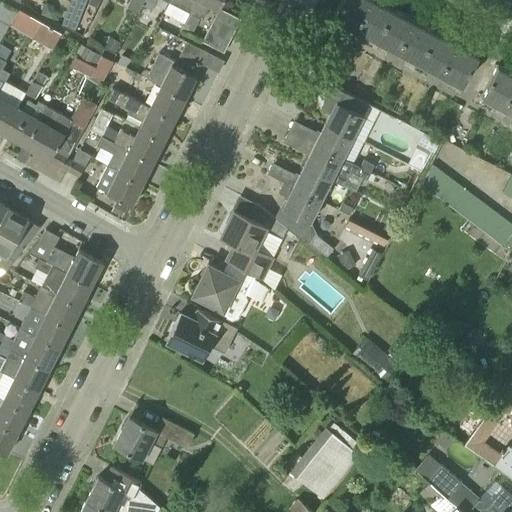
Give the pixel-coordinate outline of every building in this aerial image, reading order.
[(72,0),(63,25),(75,31),(86,0),(72,0)] [(132,0),(129,7),(139,12),(143,5),(145,0),(132,0)] [(169,0),(169,1),(170,2),(170,0),(145,0),(143,5),(151,9),(156,0),(169,0)] [(170,0),(170,2),(189,11),(182,25),(184,26),(197,0),(170,0)] [(197,0),(184,26),(193,30),(199,18),(202,19),(210,4),(220,9),(214,20),(235,30),(241,19),(220,8),(223,0),(197,0)] [(341,0),(333,14),(362,30),(376,38),(393,8),(383,2),(383,0),(341,0)] [(48,2),(43,13),(54,17),(56,10),(54,5),(48,2)] [(425,25),(428,20),(409,10),(406,15),(393,8),(376,38),(420,61),(436,31),(425,25)] [(9,25),(32,37),(42,21),(19,9),(9,25)] [(214,20),(209,30),(229,41),(235,30),(214,20)] [(62,32),(42,21),(32,37),(52,49),(62,32)] [(229,41),(209,30),(203,42),(224,52),(229,41)] [(436,31),(420,61),(463,84),(479,54),(465,46),(467,41),(448,31),(446,36),(436,31)] [(115,52),(120,43),(108,36),(103,46),(115,52)] [(209,52),(186,40),(176,60),(159,52),(146,77),(162,85),(186,97),(209,52)] [(82,44),(77,54),(97,65),(103,55),(85,46),(82,44)] [(0,88),(10,72),(3,68),(10,53),(0,47),(0,88)] [(132,58),(122,54),(118,63),(125,67),(132,58)] [(97,65),(94,72),(91,76),(102,81),(113,61),(103,55),(97,65)] [(483,94),(497,101),(511,109),(511,71),(498,64),(483,94)] [(34,80),(41,84),(46,76),(39,72),(34,80)] [(6,78),(0,90),(20,101),(27,89),(6,78)] [(27,93),(35,97),(42,85),(34,81),(27,93)] [(325,122),(353,136),(364,115),(348,107),(354,95),(333,84),(321,107),(331,112),(325,122)] [(151,106),(175,118),(186,97),(162,85),(151,106)] [(144,121),(141,127),(164,140),(175,118),(151,106),(112,87),(107,98),(128,109),(126,112),(144,121)] [(0,130),(4,133),(19,107),(0,96),(0,130)] [(21,109),(19,107),(4,133),(24,144),(47,105),(38,99),(36,103),(28,98),(21,109)] [(47,105),(24,144),(63,166),(68,157),(84,126),(71,118),(47,105)] [(118,131),(95,119),(89,129),(101,135),(115,142),(129,149),(154,161),(164,140),(141,127),(136,136),(120,128),(118,131)] [(342,157),(353,136),(325,122),(320,133),(311,128),(305,139),(342,157)] [(110,151),(115,142),(101,135),(96,144),(110,151)] [(309,154),(304,165),(332,178),(343,184),(350,170),(367,179),(370,171),(360,166),(342,157),(305,139),(300,150),(309,154)] [(154,161),(129,149),(115,142),(110,151),(113,152),(108,164),(119,170),(143,182),(154,161)] [(408,162),(421,168),(429,153),(416,146),(408,162)] [(84,167),(90,155),(79,150),(72,160),(68,169),(79,176),(84,167)] [(360,166),(370,171),(374,164),(363,158),(360,166)] [(96,186),(132,204),(143,182),(119,170),(108,164),(102,175),(96,186)] [(429,189),(442,171),(433,164),(420,183),(429,189)] [(321,200),(332,178),(304,165),(298,175),(289,171),(284,182),(321,200)] [(438,196),(451,178),(442,171),(429,189),(438,196)] [(448,203),(461,185),(451,178),(438,196),(448,203)] [(310,222),(321,200),(284,182),(279,192),(288,197),(283,208),(297,215),(291,229),(306,243),(325,257),(333,247),(314,232),(310,222)] [(457,210),(470,192),(461,185),(448,203),(457,210)] [(466,217),(479,199),(470,192),(457,210),(466,217)] [(475,224),(488,205),(479,199),(466,217),(475,224)] [(0,222),(9,207),(0,201),(0,222)] [(117,201),(112,210),(123,216),(128,207),(117,201)] [(339,209),(349,215),(353,207),(343,201),(339,209)] [(259,204),(255,202),(248,216),(234,209),(221,235),(235,242),(226,260),(228,261),(253,274),(257,276),(261,280),(273,256),(255,247),(264,229),(282,238),(287,226),(259,204)] [(484,231),(497,212),(488,205),(475,224),(484,231)] [(0,266),(6,270),(14,259),(40,226),(29,219),(29,218),(9,207),(0,222),(0,266)] [(494,238),(507,219),(497,212),(484,231),(494,238)] [(345,226),(384,245),(389,235),(350,216),(345,226)] [(506,241),(511,232),(511,223),(507,219),(494,238),(503,245),(506,241)] [(392,233),(397,224),(390,220),(385,229),(392,233)] [(60,236),(46,228),(41,237),(28,251),(39,257),(39,258),(52,265),(92,284),(104,260),(79,248),(75,255),(55,245),(56,243),(60,236)] [(358,276),(366,280),(380,253),(372,249),(358,276)] [(355,265),(347,251),(338,256),(345,270),(355,265)] [(56,294),(81,306),(92,284),(52,265),(39,258),(35,266),(47,273),(42,284),(40,284),(40,285),(56,294)] [(194,294),(222,308),(220,311),(232,318),(238,315),(248,296),(246,291),(244,290),(253,274),(228,261),(223,271),(209,264),(203,275),(201,273),(200,274),(203,275),(194,294)] [(18,300),(39,311),(70,327),(81,306),(56,294),(40,285),(35,296),(23,291),(18,300)] [(168,340),(187,349),(188,351),(195,355),(198,354),(202,356),(208,344),(224,352),(237,327),(198,307),(192,319),(180,312),(177,318),(179,319),(175,326),(173,327),(169,334),(170,337),(168,340)] [(60,348),(70,327),(39,311),(29,331),(20,327),(19,328),(60,348)] [(455,321),(454,324),(450,322),(446,337),(450,338),(449,340),(468,346),(474,327),(455,321)] [(0,344),(49,369),(60,348),(19,328),(14,338),(0,331),(0,344)] [(414,342),(419,337),(412,331),(407,337),(414,342)] [(386,354),(365,336),(349,353),(382,380),(398,363),(396,362),(409,346),(399,338),(386,354)] [(15,377),(39,390),(49,369),(0,344),(0,354),(5,357),(0,367),(0,370),(2,371),(15,377)] [(39,390),(15,377),(4,399),(28,411),(39,390)] [(511,384),(508,382),(466,442),(492,460),(501,448),(487,439),(511,403),(511,384)] [(0,397),(0,423),(17,433),(28,411),(4,399),(0,397)] [(194,433),(162,417),(162,418),(166,420),(160,431),(129,415),(115,443),(142,457),(149,442),(161,448),(167,436),(188,446),(194,433)] [(335,421),(328,428),(326,426),(289,471),(322,498),(358,454),(355,451),(361,443),(335,421)] [(0,450),(7,454),(17,433),(0,423),(0,450)] [(511,447),(509,445),(501,454),(496,464),(511,476),(511,447)] [(430,454),(416,470),(428,481),(442,464),(430,454)] [(442,464),(428,481),(457,506),(463,511),(511,511),(511,493),(503,486),(486,505),(467,488),(468,487),(442,464)] [(99,475),(86,500),(109,511),(135,511),(136,511),(154,511),(156,510),(159,505),(139,487),(142,481),(113,466),(107,479),(99,475)] [(419,493),(428,501),(438,489),(430,482),(419,493)] [(313,511),(298,497),(289,508),(291,510),(288,511),(313,511)] [(109,511),(86,500),(80,511),(109,511)]
